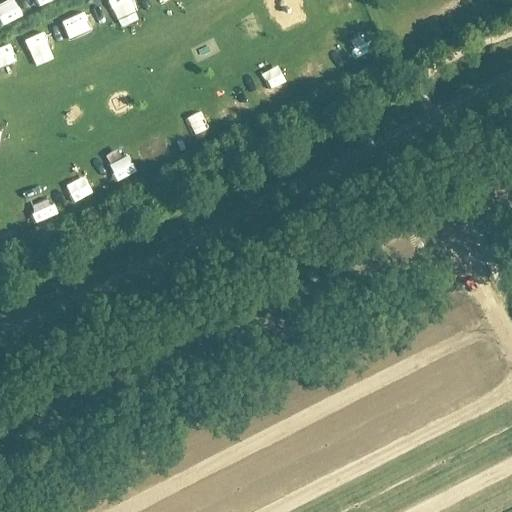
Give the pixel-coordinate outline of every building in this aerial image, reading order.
[(0,0),(0,30),(10,27),(0,0)] [(32,0),(39,12),(59,2),(57,0),(32,0)] [(360,0),(328,0),(336,16),(362,4),(360,0)] [(59,17),(71,46),(90,38),(79,9),(59,17)] [(39,63),(57,53),(42,26),(24,37),(39,63)] [(343,47),(355,72),(374,63),(363,38),(343,47)] [(0,60),(6,74),(22,66),(11,43),(0,48),(0,60)] [(312,95),(333,85),(327,72),(306,82),(312,95)] [(280,109),(296,102),(289,83),(273,90),(280,109)] [(230,119),(236,131),(254,123),(248,111),(230,119)] [(132,163),(104,183),(116,199),(144,179),(132,163)] [(84,185),(68,192),(78,218),(94,212),(84,185)] [(42,220),(47,232),(66,223),(61,212),(42,220)]
